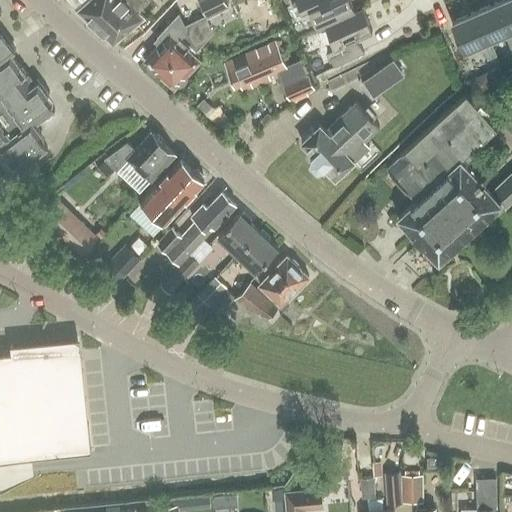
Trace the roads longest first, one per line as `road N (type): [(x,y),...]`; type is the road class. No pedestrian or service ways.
road 1 (tertiary): [(452,340),(241,187),(34,0)]
road 2 (residential): [(416,415),(387,431),(361,428),(211,391),(123,350),(0,276)]
